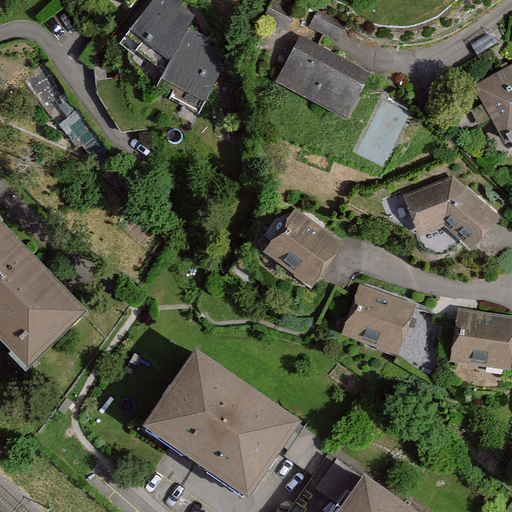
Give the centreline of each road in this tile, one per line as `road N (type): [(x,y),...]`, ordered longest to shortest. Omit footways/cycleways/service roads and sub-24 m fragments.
road 1 (residential): [(511,13),(407,84),(321,47)]
road 2 (unknown): [(0,32),(29,29),(49,41),(112,133)]
road 3 (residential): [(354,270),(481,302),(511,301)]
road 4 (residential): [(110,287),(0,191)]
